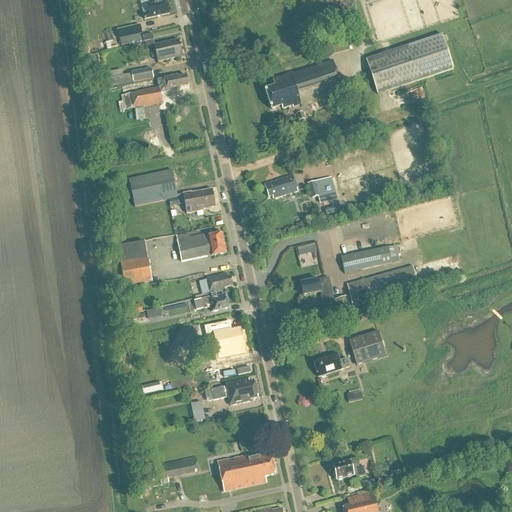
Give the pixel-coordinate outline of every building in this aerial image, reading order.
[(166,2),(163,2),(162,0),(150,0),(151,5),(147,6),(149,15),(143,16),(145,21),(169,16),(166,2)] [(140,26),(117,31),(119,41),(120,40),(122,48),(142,44),(140,36),(142,35),(140,26)] [(379,57),(366,61),(378,97),(435,78),(455,71),(443,36),(379,57)] [(152,61),(157,60),(158,64),(182,58),(178,42),(154,47),(155,52),(151,53),(152,61)] [(98,58),(89,59),(90,67),(99,66),(98,58)] [(343,95),(332,62),(275,81),(273,82),(275,88),(265,91),(271,111),(281,108),(282,111),(292,108),(293,109),(301,107),(301,108),(343,95)] [(131,73),(133,84),(153,80),(151,69),(131,73)] [(132,76),(107,81),(109,90),(133,85),(132,76)] [(164,80),(164,82),(155,84),(157,90),(158,90),(158,91),(166,90),(166,93),(166,94),(180,91),(180,89),(188,88),(185,77),(177,79),(177,77),(164,80)] [(158,90),(157,90),(131,96),(133,111),(161,105),(158,91),(158,90)] [(300,114),(296,115),(299,122),(305,120),(303,113),(300,114)] [(203,211),(214,209),(211,191),(194,195),(194,196),(190,196),(190,194),(182,196),(176,197),(172,172),(129,179),(134,207),(177,199),(178,205),(184,204),(186,215),(203,212),(203,211)] [(298,193),(293,177),(276,183),(277,185),(273,186),(272,184),(264,186),(268,199),(272,198),(273,201),(298,193)] [(330,180),(308,186),(312,201),(318,199),(320,206),(336,202),(334,194),(330,180)] [(324,211),(327,219),(339,216),(337,207),(324,211)] [(306,223),(296,226),(298,234),(308,231),(306,223)] [(212,258),(226,255),(222,235),(208,238),(207,236),(177,242),(181,263),(208,258),(209,259),(211,258),(212,258)] [(124,289),(152,284),(144,244),(118,248),(121,265),(120,265),(124,289)] [(315,246),(305,248),(307,256),(317,253),(315,246)] [(397,248),(342,259),(345,277),(392,266),(391,261),(399,260),(397,248)] [(351,307),(418,288),(413,267),(345,286),(351,307)] [(227,279),(226,275),(207,280),(211,296),(225,293),(224,289),(233,287),(231,278),(227,279)] [(334,304),(328,279),(328,280),(318,282),(318,281),(311,283),(310,283),(308,283),(308,284),(301,285),(303,297),(304,297),(304,298),(310,296),(320,294),(321,296),(323,296),(325,306),(334,304)] [(228,309),(230,307),(229,304),(227,304),(225,297),(217,299),(214,300),(214,299),(209,300),(209,299),(202,301),(194,303),(197,312),(211,309),(212,314),(228,311),(229,311),(228,309)] [(338,315),(349,312),(344,297),(333,301),(338,315)] [(140,306),(128,309),(130,316),(142,314),(140,306)] [(153,311),(146,313),(148,321),(155,319),(153,311)] [(336,313),(328,314),(330,323),(338,321),(336,313)] [(241,353),(244,353),(240,332),(231,334),(229,320),(206,324),(208,336),(216,335),(219,357),(227,356),(227,358),(235,357),(241,356),(241,353)] [(356,367),(386,357),(378,333),(349,343),(356,367)] [(326,376),(349,369),(347,360),(339,362),(336,354),(328,357),(328,358),(313,363),(318,379),(320,378),(321,379),(325,378),(326,376)] [(249,384),(249,381),(248,381),(248,382),(226,387),(226,388),(211,391),(213,402),(229,399),(230,408),(250,403),(250,401),(258,399),(254,383),(249,384)] [(151,386),(153,394),(161,392),(159,384),(151,386)] [(360,391),(349,394),(349,395),(346,396),(348,405),(354,403),(354,402),(362,400),(360,391)] [(204,401),(193,403),(198,421),(208,419),(204,401)] [(141,418),(143,431),(151,430),(149,417),(141,418)] [(248,457),(217,464),(223,487),(233,485),(235,492),(266,484),(265,479),(275,476),(271,458),(260,460),(260,457),(248,459),(248,457)] [(156,482),(199,473),(195,458),(153,467),(156,482)] [(359,470),(357,462),(350,464),(350,463),(343,465),(344,466),(333,468),(335,475),(334,476),(335,479),(336,479),(337,482),(346,479),(348,480),(351,479),(352,478),(354,477),(353,477),(356,476),(357,480),(366,478),(364,469),(359,470)] [(382,471),(382,472),(384,479),(390,477),(392,476),(390,469),(387,470),(382,471)] [(373,481),(358,484),(360,491),(375,488),(373,481)] [(369,499),(368,495),(353,499),(354,503),(347,504),(347,507),(342,508),(342,511),(377,511),(374,498),(369,499)]
